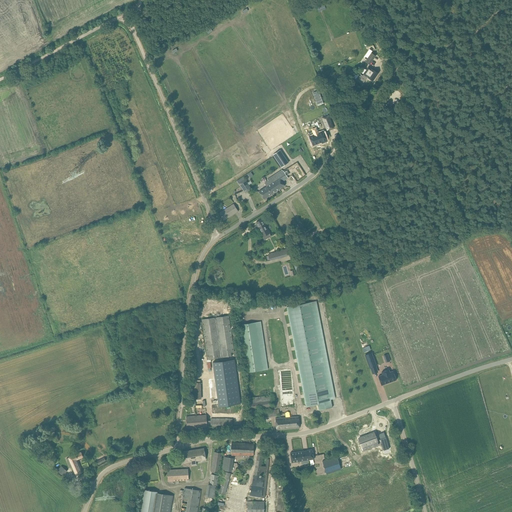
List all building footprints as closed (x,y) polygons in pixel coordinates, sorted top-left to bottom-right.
[(361,52),(356,55),(360,62),(365,59),(361,52)] [(371,53),(366,62),(369,64),(375,56),(371,53)] [(373,70),(368,67),(363,74),(373,81),(378,73),(373,70)] [(362,76),(358,81),(363,84),(366,79),(362,76)] [(349,83),(345,86),(354,95),(358,91),(349,83)] [(319,93),(314,95),(318,106),(323,103),(319,93)] [(336,98),(340,105),(346,103),(350,111),(356,108),(350,97),(345,100),(342,95),(336,98)] [(327,114),(322,117),(327,129),(332,126),(327,114)] [(310,137),(314,145),(322,142),(323,143),(328,141),(324,131),(319,133),(318,131),(313,132),(314,135),(310,137)] [(282,167),(288,163),(280,150),(273,155),(282,167)] [(288,178),(286,175),(283,171),(265,183),(267,186),(259,192),(264,199),(284,186),(282,182),(288,178)] [(239,183),(245,192),(249,190),(243,181),(239,183)] [(234,204),(220,213),(224,220),(238,211),(234,204)] [(256,223),(258,227),(265,240),(271,236),(262,219),(256,223)] [(290,248),(268,255),(270,260),(291,254),(290,248)] [(287,307),(305,402),(306,406),(317,404),(318,410),(332,407),(331,402),(331,399),(335,398),(316,301),(287,307)] [(228,316),(202,319),(208,359),(231,356),(231,352),(234,352),(228,316)] [(240,324),(247,372),(268,369),(261,321),(240,324)] [(372,353),(365,355),(370,368),(371,368),(375,366),(376,366),(372,353)] [(242,406),(235,359),(213,362),(219,409),(242,406)] [(294,405),(292,369),(280,370),(282,406),(294,405)] [(383,375),(378,376),(381,385),(396,380),(393,371),(390,372),(389,369),(382,372),(383,375)] [(201,382),(192,382),(193,399),(201,399),(201,382)] [(511,389),(502,393),(506,406),(511,404),(509,397),(511,395),(511,389)] [(274,395),(249,398),(251,412),(275,409),(274,395)] [(206,415),(196,416),(197,428),(207,427),(206,415)] [(197,428),(196,416),(186,416),(187,429),(197,428)] [(299,428),(299,416),(276,418),(277,430),(299,428)] [(233,419),(211,419),(211,430),(233,430),(233,419)] [(361,437),(359,438),(359,439),(362,438),(363,441),(363,442),(365,445),(362,447),(363,450),(374,446),(379,445),(374,432),(361,437)] [(386,437),(380,439),(384,450),(389,449),(386,437)] [(245,444),(245,443),(231,443),(231,455),(253,455),(254,445),(245,444)] [(204,448),(181,452),(182,463),(191,462),(196,461),(206,459),(204,448)] [(304,451),(290,453),(291,458),(292,463),(301,461),(309,460),(314,459),(313,454),(312,449),(307,450),(307,451),(304,451)] [(72,467),(74,470),(75,475),(82,472),(77,459),(83,457),(81,452),(66,459),(70,467),(72,467)] [(214,452),(213,456),(211,472),(219,473),(222,453),(214,452)] [(261,465),(261,461),(262,461),(262,460),(263,455),(258,454),(257,459),(254,475),(259,476),(260,473),(261,465)] [(323,464),(326,474),(341,469),(337,456),(322,461),(323,464)] [(224,457),(222,470),(231,472),(233,458),(224,457)] [(266,466),(261,465),(260,473),(265,474),(263,497),(265,497),(269,459),(267,459),(266,466)] [(63,467),(58,472),(63,475),(67,471),(63,467)] [(188,469),(167,470),(168,481),(173,481),(176,481),(179,481),(189,480),(188,474),(188,469)] [(219,493),(225,494),(230,473),(224,471),(222,477),(221,485),(219,493)] [(211,474),(210,485),(216,486),(217,486),(218,475),(211,474)] [(180,511),(196,511),(200,491),(184,488),(184,491),(180,490),(179,495),(183,495),(180,511)] [(144,489),(140,511),(170,511),(173,496),(157,493),(157,492),(144,489)] [(248,501),(247,511),(264,511),(264,501),(248,501)]
